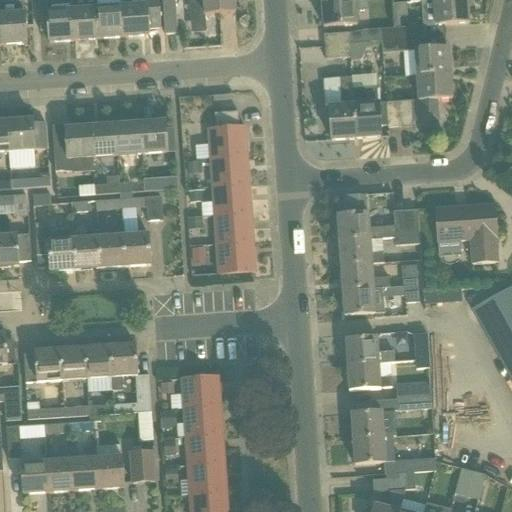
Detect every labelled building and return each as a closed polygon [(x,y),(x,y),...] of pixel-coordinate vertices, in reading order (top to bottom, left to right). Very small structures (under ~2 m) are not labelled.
[(75,43),(72,0),(71,0),(38,2),(40,33),(48,33),(49,45),(75,43)] [(97,10),(96,0),(72,0),(75,43),(100,41),(97,10)] [(160,31),(158,0),(146,1),(146,0),(121,0),(122,8),(124,39),(149,38),(149,32),(160,31)] [(162,0),(164,36),(177,36),(174,0),(162,0)] [(235,15),(233,0),(188,0),(190,18),(191,18),(204,17),(235,15)] [(356,13),(367,13),(367,1),(319,4),(319,5),(322,5),(323,29),(357,27),(356,13)] [(422,28),(381,31),(381,44),(400,42),(424,40),(423,28),(469,25),(467,1),(469,1),(421,4),(422,28)] [(399,26),(421,25),(420,3),(398,4),(399,26)] [(124,39),(122,8),(97,10),(100,41),(124,39)] [(27,46),(25,15),(0,16),(0,19),(2,48),(27,46)] [(350,47),(350,45),(349,36),(324,37),(324,49),(350,47)] [(405,78),(416,78),(452,75),(450,75),(449,51),(424,53),(424,40),(400,42),(401,54),(404,54),(405,78)] [(359,60),(367,44),(350,45),(350,47),(351,60),(359,60)] [(325,62),(351,60),(350,47),(324,49),(325,62)] [(398,104),(400,130),(412,129),(412,123),(438,121),(436,101),(452,100),(450,76),(452,76),(452,75),(416,78),(418,103),(398,104)] [(356,143),(353,91),(351,80),(340,81),(341,108),(329,109),(331,143),(355,141),(355,143),(356,143)] [(387,131),(400,130),(398,104),(378,105),(377,89),(353,91),(356,143),(356,141),(380,139),(379,128),(387,128),(387,131)] [(208,132),(210,161),(247,158),(245,129),(239,130),(238,114),(215,116),(216,131),(208,132)] [(35,153),(47,152),(46,125),(33,126),(32,122),(8,124),(10,155),(35,153)] [(0,124),(0,155),(10,155),(8,124),(0,124)] [(140,126),(142,156),(168,155),(165,124),(140,126)] [(118,158),(142,156),(140,126),(115,127),(118,158)] [(90,129),(92,160),(118,158),(115,127),(90,129)] [(93,173),(92,160),(90,129),(65,131),(52,132),(55,173),(64,173),(65,174),(72,173),(73,175),(93,173)] [(249,187),(247,158),(210,161),(212,190),(249,187)] [(200,164),(187,165),(187,176),(201,175),(200,164)] [(13,183),(13,192),(50,189),(49,180),(13,182),(13,183)] [(5,183),(0,183),(0,192),(13,192),(13,183),(5,183)] [(161,183),(144,184),(145,194),(162,194),(161,183)] [(119,186),(119,196),(131,195),(131,185),(119,186)] [(95,198),(119,196),(119,186),(107,187),(94,188),(95,198)] [(251,216),(249,187),(212,190),(214,219),(251,216)] [(203,204),(202,193),(189,194),(190,205),(203,204)] [(32,207),(48,208),(48,196),(32,196),(32,207)] [(26,197),(13,198),(0,199),(0,208),(13,207),(14,215),(14,219),(27,218),(26,197)] [(405,213),(393,214),(394,228),(369,230),(368,216),(366,216),(365,198),(337,199),(338,218),(337,218),(339,242),(369,240),(369,242),(394,241),(394,240),(406,239),(405,213)] [(131,201),(122,202),(122,210),(136,209),(146,209),(147,224),(162,223),(160,199),(131,201)] [(97,212),(122,210),(122,202),(96,204),(97,212)] [(70,214),(87,213),(87,204),(70,205),(70,214)] [(456,210),(434,212),(437,246),(470,244),(471,267),(498,265),(496,241),(497,241),(495,207),(465,209),(465,211),(456,211),(456,210)] [(394,248),(418,246),(418,238),(416,213),(405,213),(406,239),(394,240),(394,241),(394,248)] [(251,216),(214,219),(216,248),(253,245),(251,216)] [(202,231),(202,219),(188,220),(189,232),(202,231)] [(138,237),(137,220),(123,221),(124,238),(123,238),(125,269),(150,268),(148,237),(138,237)] [(50,275),(76,273),(74,242),(73,232),(52,234),(51,225),(35,226),(38,271),(50,270),(50,275)] [(0,269),(18,269),(16,238),(0,238),(0,269)] [(101,271),(125,269),(123,238),(98,240),(101,271)] [(101,271),(98,240),(74,242),(76,273),(101,271)] [(370,256),(369,242),(369,240),(339,242),(340,267),(372,264),(383,264),(383,255),(370,256)] [(255,275),(253,245),(216,248),(218,277),(255,275)] [(205,266),(203,251),(192,251),(193,267),(205,266)] [(340,267),(342,292),(373,290),(374,291),(379,290),(389,290),(388,280),(373,281),(372,266),(384,266),(383,264),(372,264),(340,267)] [(402,269),(403,282),(417,281),(416,268),(402,269)] [(419,305),(417,281),(403,282),(403,289),(389,290),(379,290),(379,300),(404,298),(404,306),(419,305)] [(375,317),(374,291),(373,290),(342,292),(344,318),(375,317)] [(472,311),(490,301),(486,293),(468,303),(472,311)] [(428,370),(426,336),(414,337),(417,371),(428,370)] [(345,342),(347,367),(394,364),(393,354),(378,355),(377,340),(345,342)] [(112,380),(113,394),(122,393),(121,379),(137,378),(135,347),(110,349),(112,380)] [(87,382),(112,380),(110,349),(85,351),(87,382)] [(62,383),(87,382),(85,351),(61,352),(62,383)] [(25,357),(23,357),(25,386),(62,383),(61,352),(35,354),(35,357),(25,358),(25,357)] [(380,380),(379,367),(394,365),(394,364),(347,367),(349,394),(380,391),(380,390),(392,390),(391,379),(380,380)] [(220,408),(218,379),(181,382),(183,411),(220,408)] [(125,407),(113,407),(114,417),(151,414),(149,383),(135,383),(136,406),(125,407)] [(161,397),(174,396),(173,385),(160,386),(161,397)] [(396,389),(396,401),(430,399),(429,387),(396,389)] [(21,423),(19,393),(0,394),(0,403),(4,404),(6,424),(21,423)] [(431,410),(430,399),(396,401),(397,413),(431,410)] [(88,409),(88,418),(100,417),(114,417),(113,407),(92,409),(92,403),(88,403),(88,409)] [(28,422),(65,420),(64,410),(39,412),(39,404),(27,405),(28,422)] [(183,411),(185,440),(222,437),(220,408),(183,411)] [(65,420),(88,418),(88,409),(64,410),(65,420)] [(176,429),(175,412),(171,412),(160,413),(161,430),(176,429)] [(351,416),(352,442),(384,439),(382,414),(351,416)] [(69,435),(94,433),(94,425),(89,425),(68,426),(69,435)] [(43,428),(44,437),(69,435),(68,426),(43,428)] [(21,461),(19,439),(19,430),(6,431),(8,462),(21,461)] [(224,466),(222,437),(185,440),(186,455),(187,468),(187,469),(224,466)] [(354,467),(385,465),(384,439),(352,442),(354,467)] [(164,458),(176,457),(175,442),(163,443),(164,458)] [(96,460),(98,492),(123,490),(120,447),(95,449),(96,460)] [(73,494),(98,492),(96,460),(95,449),(84,450),(85,461),(71,462),(73,494)] [(152,454),(130,456),(132,486),(154,484),(152,454)] [(392,476),(398,476),(398,475),(414,474),(423,474),(435,473),(435,461),(409,463),(394,464),(394,465),(391,465),(392,476)] [(46,464),(48,496),(73,494),(71,462),(46,464)] [(23,497),(48,496),(46,464),(21,466),(23,497)] [(226,495),(224,466),(187,469),(189,498),(226,495)] [(165,486),(178,485),(177,470),(164,471),(165,486)] [(455,495),(466,499),(473,475),(461,472),(455,495)] [(398,476),(398,480),(399,492),(405,492),(404,493),(414,492),(414,474),(398,475),(398,476)] [(477,501),(484,478),(473,475),(466,499),(477,501)] [(398,480),(372,482),(373,494),(392,493),(389,511),(374,507),(372,511),(399,511),(404,493),(405,492),(399,492),(398,480)] [(227,511),(226,495),(189,498),(190,511),(227,511)]
